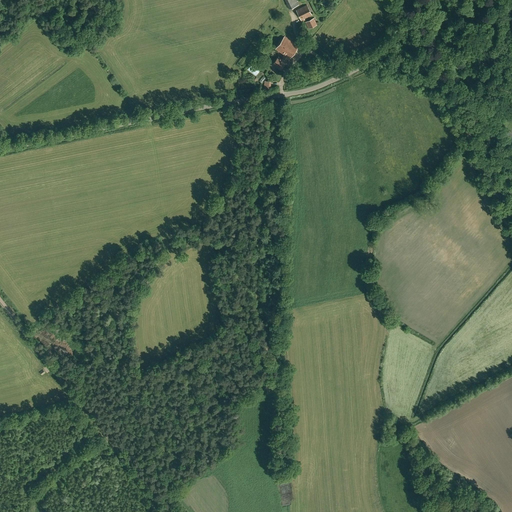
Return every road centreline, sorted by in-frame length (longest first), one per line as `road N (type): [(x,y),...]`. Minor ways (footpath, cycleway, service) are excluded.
road 1 (unclassified): [(0,150),(329,81),(370,59),(408,23)]
road 2 (track): [(163,511),(0,299)]
road 3 (track): [(278,95),(255,261),(261,314)]
road 4 (unclassified): [(511,218),(408,23)]
